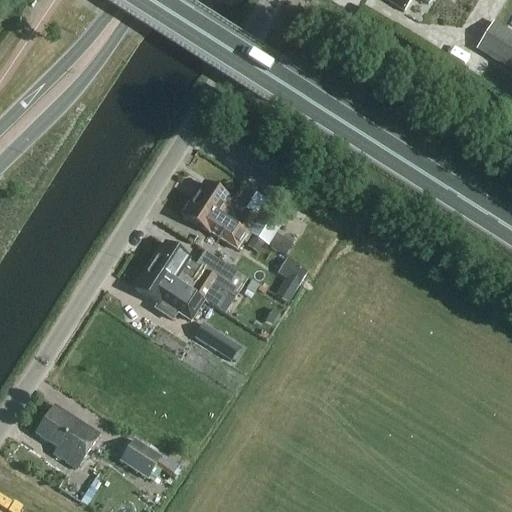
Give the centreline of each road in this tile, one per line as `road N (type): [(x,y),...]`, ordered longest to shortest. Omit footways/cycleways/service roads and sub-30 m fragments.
road 1 (unclassified): [(0,426),(270,0)]
road 2 (trunk): [(511,231),(147,0)]
road 3 (primary): [(0,169),(107,50),(139,0)]
road 4 (primary): [(117,0),(90,39),(0,127)]
